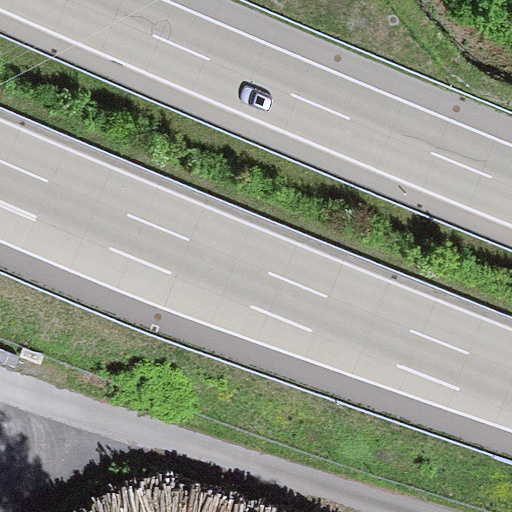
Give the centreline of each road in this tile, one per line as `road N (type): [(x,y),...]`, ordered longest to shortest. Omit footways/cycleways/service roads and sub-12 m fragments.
road 1 (motorway): [(0,163),(511,373)]
road 2 (motorway): [(511,185),(73,0)]
road 3 (unclassified): [(407,511),(0,385)]
